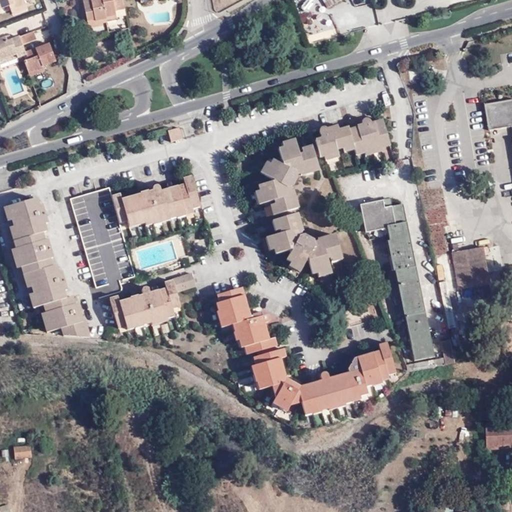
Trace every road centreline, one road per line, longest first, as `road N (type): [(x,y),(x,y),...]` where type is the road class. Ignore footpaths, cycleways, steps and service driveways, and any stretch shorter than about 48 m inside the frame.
road 1 (residential): [(384,50),(403,106),(406,177),(433,316)]
road 2 (secondary): [(191,106),(384,50)]
